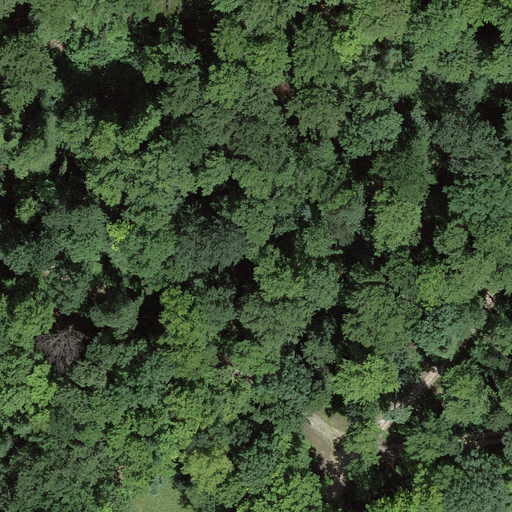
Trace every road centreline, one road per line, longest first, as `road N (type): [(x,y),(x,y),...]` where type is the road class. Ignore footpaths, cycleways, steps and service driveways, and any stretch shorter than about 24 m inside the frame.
road 1 (track): [(346,440),(0,247)]
road 2 (track): [(511,248),(455,341),(400,406),(346,440)]
road 3 (track): [(511,432),(346,440)]
